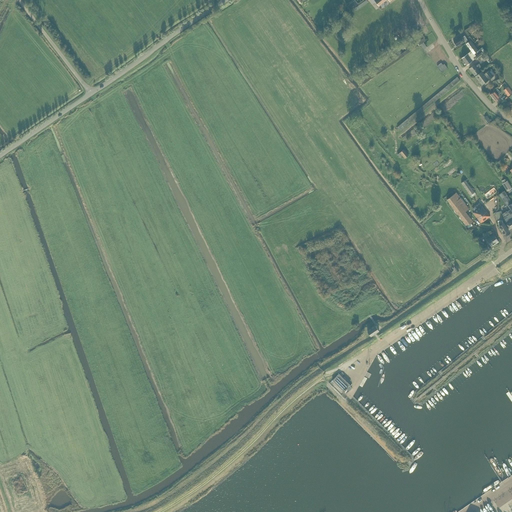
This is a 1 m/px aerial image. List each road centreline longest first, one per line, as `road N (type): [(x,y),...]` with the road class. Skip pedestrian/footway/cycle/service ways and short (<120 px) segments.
road 1 (unclassified): [(91,93),(225,0)]
road 2 (unclassified): [(511,121),(468,81),(419,0)]
